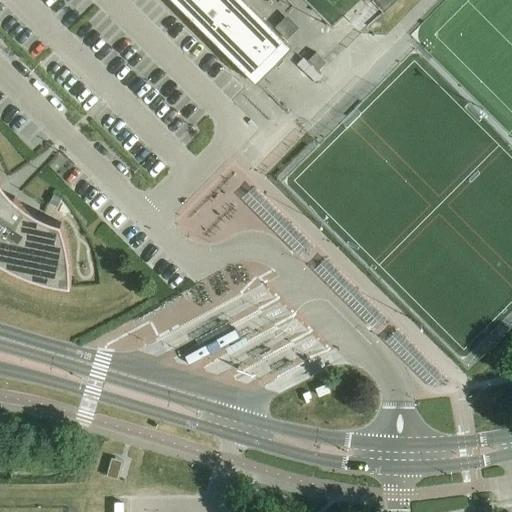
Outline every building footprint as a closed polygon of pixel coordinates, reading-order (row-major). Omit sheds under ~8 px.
[(173,0),(257,83),(291,49),(242,0),(173,0)] [(299,28),(287,16),(275,29),(287,40),(299,28)] [(308,60),(318,71),(326,63),(324,61),(316,52),(313,54),(313,55),(308,60)] [(69,251),(67,244),(65,237),(64,231),(61,224),(56,222),(51,221),(46,219),(41,216),(36,214),(27,208),(23,205),(15,198),(0,213),(0,184),(2,183),(0,179),(0,262),(6,266),(12,269),(18,272),(25,275),(31,277),(38,279),(44,281),(51,283),(57,284),(64,285),(71,286),(71,279),(71,272),(70,265),(70,258),(69,251)] [(8,191),(2,183),(0,184),(0,213),(15,198),(8,191)] [(57,208),(62,199),(53,195),(49,204),(57,208)] [(106,477),(114,480),(119,465),(110,462),(106,477)]
